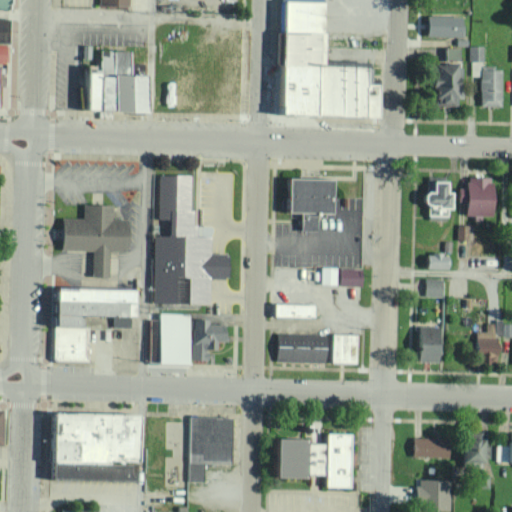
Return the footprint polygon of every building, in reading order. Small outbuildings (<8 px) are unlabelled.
[(274,0),(272,112),(370,115),(371,82),(360,82),(361,65),(317,64),(318,48),(314,48),(315,0),(295,0),(274,0)] [(422,35),(456,36),(457,15),(422,15),(422,35)] [(481,45),(468,45),(468,60),(481,60),(481,45)] [(457,47),(442,47),(441,59),(457,59),(457,47)] [(78,108),(136,109),(137,73),(125,73),(125,49),(95,49),(95,70),(79,69),(78,108)] [(469,75),(478,76),(479,61),(470,61),(469,75)] [(428,63),(429,105),(456,104),(456,62),(428,63)] [(478,105),(499,105),(499,69),(478,69),(478,105)] [(148,301),(204,303),(205,277),(223,278),(224,252),(206,252),(206,235),(188,235),(189,174),(155,173),(154,219),(158,219),(157,235),(150,234),(148,301)] [(488,214),(487,175),(461,176),(462,214),(488,214)] [(330,179),(330,213),(284,213),(284,179),(330,179)] [(443,219),(444,191),(439,191),(439,180),(426,179),(426,190),(418,190),(417,203),(425,203),(424,218),(443,219)] [(88,251),(87,277),(105,278),(106,252),(122,253),(124,220),(109,219),(109,205),(79,204),(79,219),(59,218),(58,250),(88,251)] [(443,268),(444,252),(421,252),(421,267),(443,268)] [(358,285),(359,267),(319,267),(318,284),(358,285)] [(439,296),(439,277),(421,277),(421,296),(439,296)] [(126,288),(126,301),(45,300),(46,287),(126,288)] [(269,316),(310,316),(310,303),(269,302),(269,316)] [(152,362),(154,313),(183,314),(182,363),(152,362)] [(471,330),(472,352),(480,352),(480,362),(493,362),(493,333),(500,333),(500,321),(483,321),(483,330),(471,330)] [(84,326),(83,361),(47,361),(48,325),(84,326)] [(434,361),(434,326),(413,325),(412,361),(434,361)] [(272,360),(321,361),(322,334),(273,333),(272,360)] [(129,413),(44,411),(42,477),(132,479),(133,463),(128,463),(129,413)] [(185,415),(229,416),(228,463),(200,462),(200,480),(184,480),(184,462),(185,415)] [(478,431),(458,431),(458,465),(477,465),(478,431)] [(493,461),(511,461),(511,431),(504,432),(504,444),(493,444),(493,461)] [(346,433),(344,487),(318,487),(319,474),(304,473),(303,477),(263,477),(264,437),(302,438),(302,443),(320,442),(320,432),(346,433)] [(409,455),(445,456),(445,437),(409,437),(409,455)] [(412,508),(445,509),(446,478),(413,477),(412,508)]
